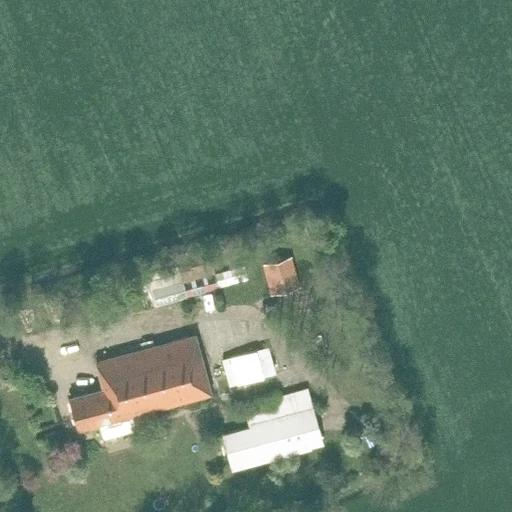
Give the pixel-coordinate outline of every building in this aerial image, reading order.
[(300,286),(293,257),(264,265),(271,294),(300,286)] [(149,282),(157,306),(188,297),(187,295),(218,286),(214,272),(211,263),(149,282)] [(241,264),(214,272),(218,286),(245,278),(241,264)] [(101,391),(67,399),(77,429),(99,423),(103,439),(132,430),(133,432),(149,428),(144,411),(212,392),(196,333),(93,361),(101,391)] [(210,356),(219,383),(258,371),(251,349),(257,347),(255,343),(210,356)] [(309,445),(300,412),(295,398),(244,412),(248,426),(221,434),(231,469),(309,445)]
